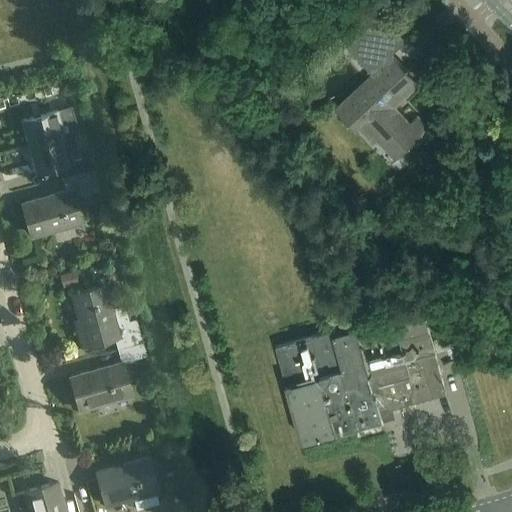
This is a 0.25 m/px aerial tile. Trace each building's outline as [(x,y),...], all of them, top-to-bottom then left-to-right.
[(421,84),(392,53),(406,39),(385,16),(373,27),(370,23),(346,45),(372,72),(334,107),(354,129),(361,123),(395,159),(429,128),(418,116),(411,122),(397,107),(421,84)] [(57,111),(24,121),(38,172),(66,165),(70,177),(95,170),(92,157),(71,162),(68,150),(77,147),(74,136),(79,134),(72,107),(57,111)] [(76,197),(101,190),(95,170),(70,177),(73,189),(23,203),(32,237),(83,223),(76,197)] [(114,338),(118,350),(143,343),(136,319),(129,321),(125,305),(113,309),(106,285),(72,294),(81,327),(77,328),(82,347),(114,338)] [(446,393),(433,344),(422,305),(392,313),(393,317),(333,334),(332,329),(276,345),(302,441),(383,419),(380,407),(387,405),(388,409),(446,393)] [(122,363),(147,356),(143,343),(118,350),(121,362),(71,376),(81,410),(132,396),(122,363)] [(97,471),(106,505),(134,498),(138,509),(161,503),(149,457),(97,471)] [(67,511),(63,499),(59,482),(25,492),(30,511),(67,511)]
